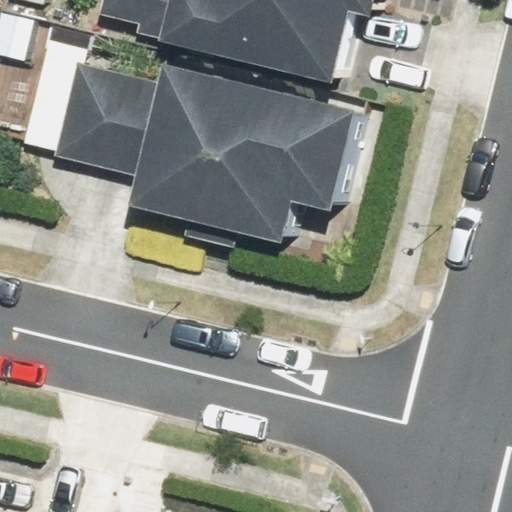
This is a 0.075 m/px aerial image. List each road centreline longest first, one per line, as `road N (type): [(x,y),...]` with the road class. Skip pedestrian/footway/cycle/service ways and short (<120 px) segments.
road 1 (residential): [(457,435),(0,321)]
road 2 (residential): [(457,435),(511,213)]
